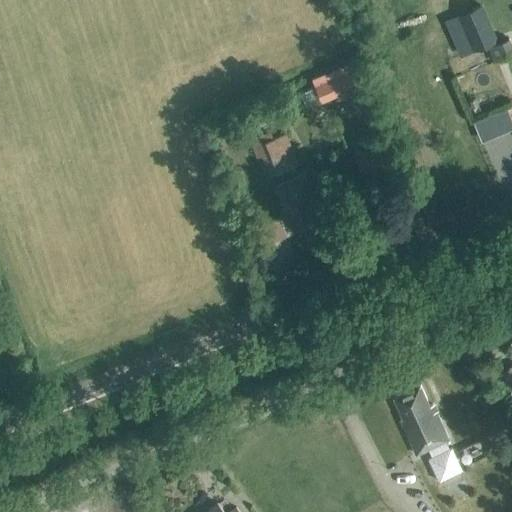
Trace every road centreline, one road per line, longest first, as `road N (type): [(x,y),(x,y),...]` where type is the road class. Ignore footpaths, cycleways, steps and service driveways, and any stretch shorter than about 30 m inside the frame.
road 1 (tertiary): [(0,427),(511,210)]
road 2 (unclassified): [(18,511),(511,295)]
